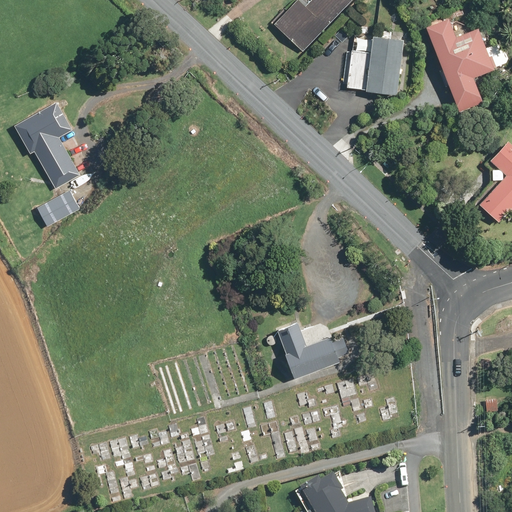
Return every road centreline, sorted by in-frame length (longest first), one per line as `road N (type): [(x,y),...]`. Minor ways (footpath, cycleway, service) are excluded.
road 1 (tertiary): [(471,300),(154,0)]
road 2 (tertiary): [(471,300),(453,336),(460,511)]
